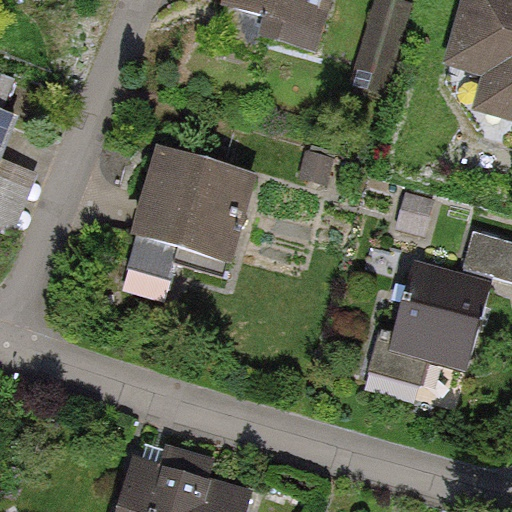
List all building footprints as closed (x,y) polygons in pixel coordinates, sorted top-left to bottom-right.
[(338,0),(245,0),(240,25),(329,44),(338,0)] [(511,0),(480,0),(459,89),(496,97),(492,139),(511,144),(511,0)] [(261,193),(170,171),(146,275),(237,296),(261,193)] [(511,273),(511,240),(478,233),(471,265),(511,273)] [(503,301),(423,278),(398,365),(479,387),(503,301)] [(136,470),(123,511),(262,511),(263,508),(136,470)]
